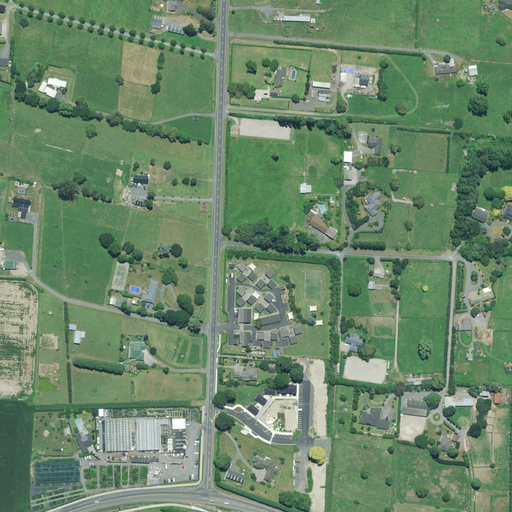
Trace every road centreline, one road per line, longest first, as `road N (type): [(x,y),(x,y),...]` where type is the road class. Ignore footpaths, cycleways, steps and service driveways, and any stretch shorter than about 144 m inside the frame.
road 1 (tertiary): [(213,326),(224,0)]
road 2 (tertiary): [(207,497),(213,326)]
road 3 (secondary): [(207,497),(131,496),(69,511)]
road 4 (residential): [(277,325),(284,323),(276,293),(232,284),(231,327)]
